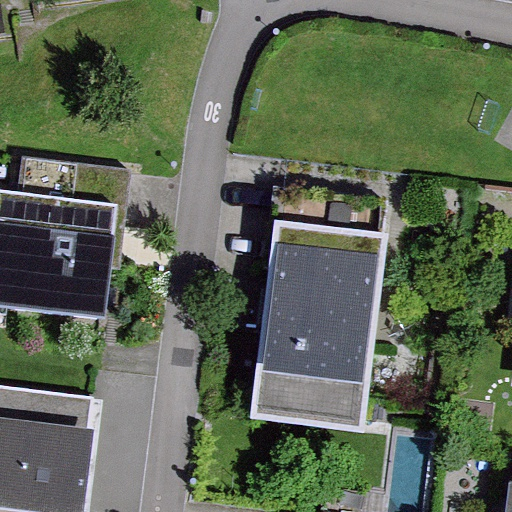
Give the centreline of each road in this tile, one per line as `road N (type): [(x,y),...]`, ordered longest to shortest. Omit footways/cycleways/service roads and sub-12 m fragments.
road 1 (residential): [(255,0),(245,3),(213,58),(158,511)]
road 2 (residential): [(511,26),(340,0)]
